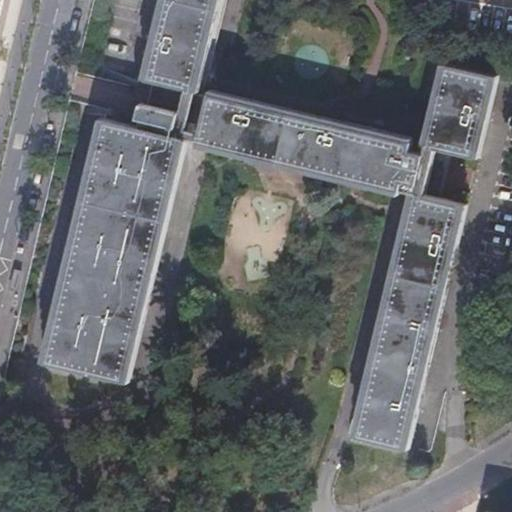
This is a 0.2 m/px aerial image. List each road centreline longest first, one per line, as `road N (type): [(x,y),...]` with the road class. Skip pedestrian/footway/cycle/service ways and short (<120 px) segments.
road 1 (unknown): [(374,511),(324,411),(228,310)]
road 2 (secondary): [(50,0),(0,216)]
road 3 (residential): [(403,511),(511,446)]
